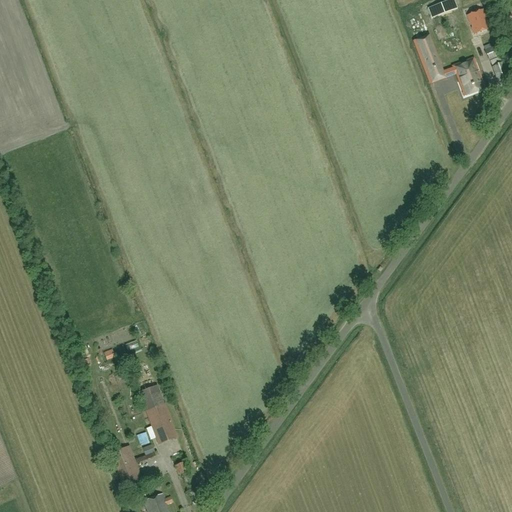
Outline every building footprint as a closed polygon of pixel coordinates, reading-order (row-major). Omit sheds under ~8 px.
[(479,0),(462,0),(465,7),(467,6),(468,9),(466,10),(468,16),(483,11),(479,0)] [(492,7),(497,18),(506,15),(502,3),(492,7)] [(471,45),(464,25),(458,27),(456,22),(452,23),(461,48),(471,45)] [(442,73),(440,67),(428,36),(414,42),(426,73),(430,84),(445,78),(442,73)] [(476,51),(484,50),(484,41),(476,42),(476,51)] [(500,45),(485,51),(489,60),(504,54),(500,45)] [(481,99),(470,70),(450,78),(461,107),(468,104),(481,99)] [(128,348),(131,354),(141,350),(138,343),(128,348)] [(164,406),(147,412),(159,445),(177,438),(164,406)] [(147,454),(155,452),(154,445),(145,447),(147,454)] [(112,453),(115,461),(126,490),(144,483),(129,446),(112,453)] [(168,511),(162,495),(144,502),(147,511),(168,511)]
